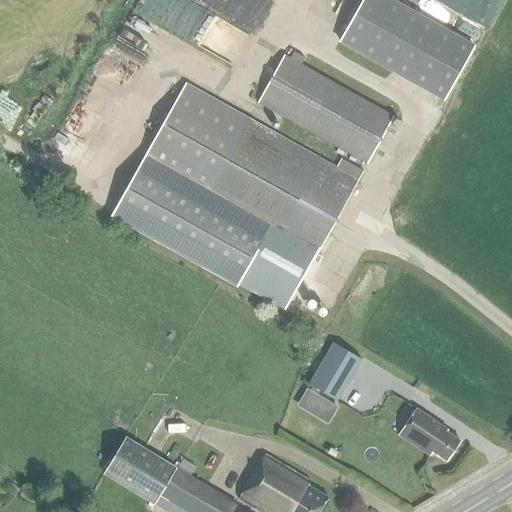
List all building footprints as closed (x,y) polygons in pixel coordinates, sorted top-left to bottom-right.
[(210,51),(227,19),(190,0),(138,0),(133,11),(210,51)] [(362,0),(339,41),(445,101),(474,48),(388,0),(362,0)] [(100,51),(59,147),(95,162),(136,66),(100,51)] [(367,165),(393,117),(283,56),(257,103),(367,165)] [(114,213),(285,310),(313,260),(319,263),(322,258),(316,255),(357,182),(334,169),(335,168),(186,85),(114,213)] [(332,343),(307,384),(336,401),(360,360),(332,343)] [(388,429),(392,423),(413,392),(386,374),(361,411),(388,429)] [(337,407),(322,398),(312,415),(327,424),(337,407)] [(429,456),(432,452),(445,461),(459,441),(446,432),(447,430),(415,409),(398,435),(429,456)] [(231,511),(236,505),(124,438),(102,474),(120,485),(154,506),(160,496),(186,511),(231,511)] [(264,455),(237,499),(258,511),(319,511),(327,498),(307,486),(310,482),(264,455)]
